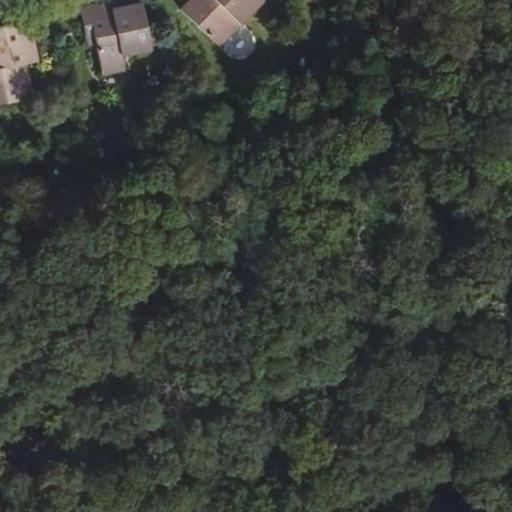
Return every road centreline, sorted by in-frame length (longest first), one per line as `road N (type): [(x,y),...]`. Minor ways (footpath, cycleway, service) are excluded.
road 1 (track): [(511,141),(0,222)]
road 2 (track): [(343,165),(382,103),(400,0)]
